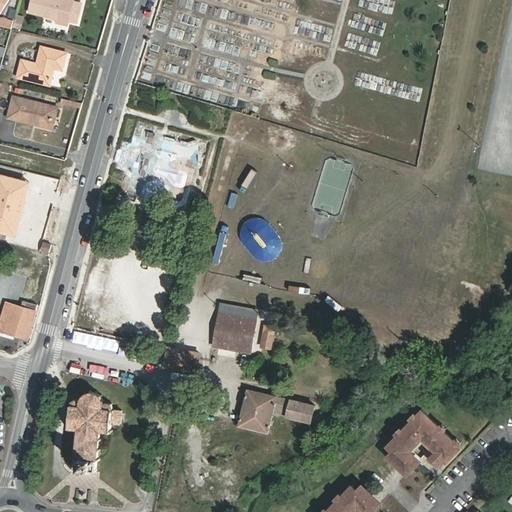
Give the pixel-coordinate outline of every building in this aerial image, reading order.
[(31,0),(29,11),(58,19),(57,22),(67,24),(68,21),(76,23),(78,16),(70,13),(73,1),(73,0),(31,0)] [(81,3),(73,1),(70,13),(78,16),(81,3)] [(21,29),(25,15),(17,14),(14,27),(21,29)] [(0,16),(0,17),(0,24),(12,27),(15,19),(0,16)] [(257,62),(261,50),(251,46),(247,59),(257,62)] [(23,60),(18,77),(50,85),(55,68),(63,70),(67,53),(42,47),(37,64),(23,60)] [(9,96),(0,93),(0,106),(6,108),(9,96)] [(56,107),(14,96),(9,117),(34,124),(35,121),(51,125),(56,107)] [(61,98),(60,104),(80,108),(81,102),(61,98)] [(32,182),(0,172),(0,231),(18,236),(32,182)] [(44,242),(42,251),(50,253),(52,244),(44,242)] [(257,304),(259,292),(229,285),(226,298),(257,304)] [(6,303),(5,309),(11,310),(5,332),(29,339),(37,312),(36,311),(38,305),(24,301),(22,307),(6,303)] [(11,310),(5,309),(0,325),(0,330),(5,332),(11,310)] [(257,320),(221,313),(214,346),(251,354),(257,320)] [(260,347),(272,349),(277,325),(265,323),(260,347)] [(168,346),(165,367),(198,372),(202,351),(168,346)] [(219,379),(217,379),(215,379),(214,381),(213,382),(213,384),(214,386),(215,387),(216,388),(219,389),(221,388),(222,387),(223,385),(223,383),(223,381),(222,380),(220,379),(219,379)] [(317,407),(249,391),(241,425),(269,432),(274,413),(312,422),(314,414),(320,416),(321,412),(321,410),(316,409),(317,407)] [(106,403),(105,404),(103,400),(102,398),(100,396),(98,394),(95,393),(93,392),(91,393),(88,393),(85,395),(84,397),(82,399),(81,401),(79,401),(77,401),(75,401),(73,402),(71,406),(69,430),(78,431),(75,470),(97,472),(101,433),(111,435),(112,425),(121,426),(122,411),(114,410),(112,405),(109,404),(108,403),(106,403)] [(418,432),(425,439),(424,440),(439,454),(437,457),(433,453),(428,458),(438,467),(445,460),(447,461),(460,447),(458,445),(454,441),(443,431),(439,427),(426,414),(426,413),(421,409),(415,415),(411,419),(407,425),(402,430),(398,434),(395,437),(399,442),(392,449),(387,454),(397,464),(407,473),(419,461),(410,452),(421,438),(416,434),(418,432)] [(320,426),(332,415),(321,412),(320,416),(314,414),(312,422),(311,424),(320,426)] [(399,442),(395,437),(388,445),(392,449),(399,442)] [(360,485),(354,490),(347,497),(343,494),(340,496),(336,500),(327,510),(325,511),(353,511),(358,508),(363,511),(371,511),(379,503),(369,494),(360,485)] [(347,497),(354,490),(350,486),(343,494),(347,497)]
